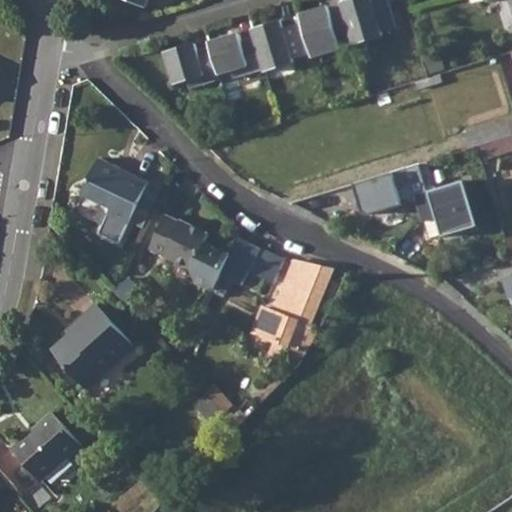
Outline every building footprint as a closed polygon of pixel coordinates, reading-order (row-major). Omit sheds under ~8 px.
[(371,0),(357,0),(344,4),(347,13),(356,42),(357,46),(383,38),(382,34),(397,29),(388,0),(373,4),(371,0)] [(330,9),(303,17),(316,58),(342,50),(341,47),(356,42),(347,13),(332,17),(330,9)] [(308,57),(299,27),(284,31),(282,23),(255,32),(258,40),(267,70),(268,73),(294,65),(293,62),(308,57)] [(267,70),(258,40),(244,44),(242,36),(213,45),(214,49),(223,76),(235,73),(237,79),(267,70)] [(169,57),(178,88),(192,83),(194,90),(224,81),(223,76),(214,49),(199,54),(197,48),(169,57)] [(511,117),(464,133),(469,149),(477,146),(511,135),(511,117)] [(511,135),(477,146),(481,160),(491,158),(511,151),(511,135)] [(491,158),(481,160),(486,176),(496,173),(491,158)] [(104,159),(87,194),(114,209),(106,227),(108,233),(121,240),(126,238),(152,183),(138,176),(136,178),(125,172),(125,170),(104,159)] [(395,171),(331,191),(337,212),(401,191),(395,171)] [(466,182),(417,196),(425,222),(437,218),(442,235),(478,224),(466,182)] [(169,217),(154,249),(195,269),(196,269),(208,244),(212,235),(190,224),(189,226),(169,217)] [(242,240),(238,247),(262,278),(275,283),(284,258),(242,240)] [(216,291),(222,278),(227,268),(233,256),(208,244),(196,269),(195,269),(194,270),(199,283),(216,291)] [(291,346),(299,322),(309,326),(331,270),(297,259),(275,313),(263,308),(254,331),(291,346)] [(83,326),(73,335),(55,350),(89,390),(137,348),(100,306),(81,322),(83,326)] [(218,389),(209,396),(222,412),(225,414),(234,406),(218,389)] [(222,412),(209,396),(199,405),(212,421),(222,412)] [(56,413),(16,448),(45,482),(85,446),(56,413)]
